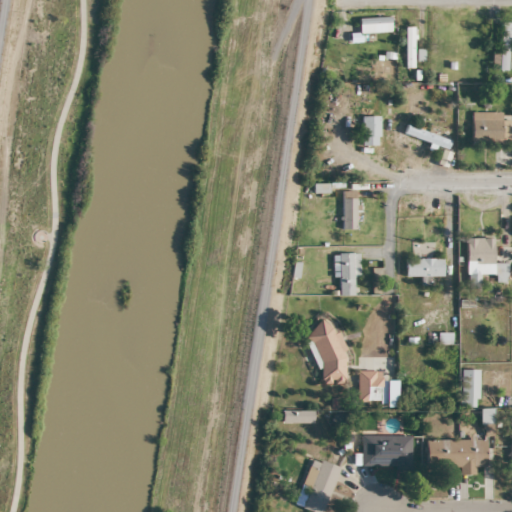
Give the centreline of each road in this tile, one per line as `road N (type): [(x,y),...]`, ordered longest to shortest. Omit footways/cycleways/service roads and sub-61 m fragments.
road 1 (track): [(229,511),(304,0)]
road 2 (residential): [(511,509),(377,510)]
